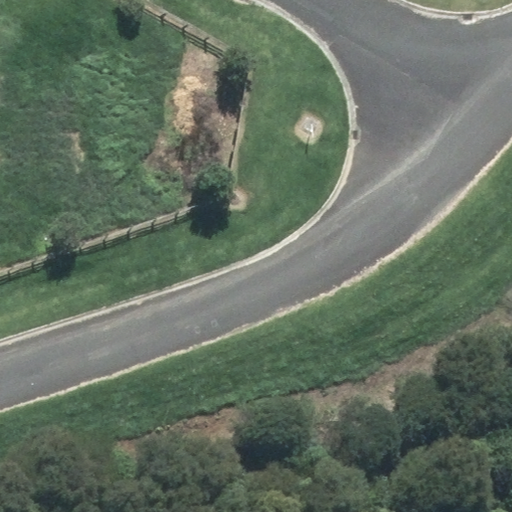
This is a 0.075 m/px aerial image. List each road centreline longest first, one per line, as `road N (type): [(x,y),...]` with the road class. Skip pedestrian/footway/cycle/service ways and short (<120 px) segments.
road 1 (residential): [(0,375),(169,324),(309,263),(388,213),(495,97)]
road 2 (residential): [(495,97),(321,0)]
